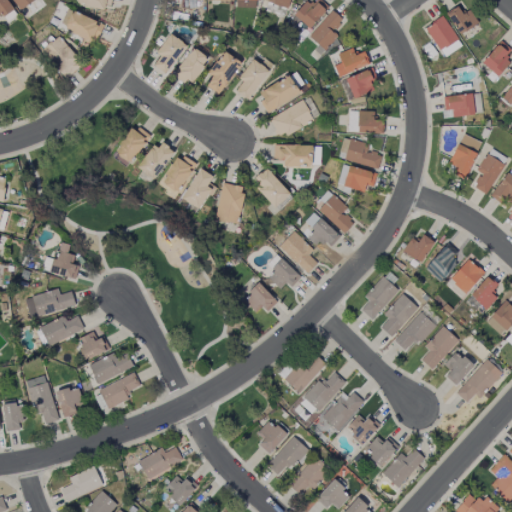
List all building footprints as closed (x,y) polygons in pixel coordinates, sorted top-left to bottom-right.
[(0,0),(0,17),(13,9),(5,0),(0,0)] [(11,0),(20,11),(34,0),(11,0)] [(76,0),(75,4),(107,11),(109,0),(76,0)] [(257,8),(256,0),(235,0),(236,7),(257,8)] [(266,0),(266,2),(287,8),(289,0),(266,0)] [(293,15),(308,29),(328,7),(319,0),(315,0),(311,5),(306,0),(293,15)] [(477,25),(470,10),(461,14),(457,6),(446,12),(458,35),(477,25)] [(59,26),(94,42),(102,24),(67,9),(59,26)] [(342,20),(332,10),(308,35),(324,50),(337,36),(332,31),(342,20)] [(424,28),(444,57),(461,45),(442,16),(424,28)] [(160,56),(153,65),(165,74),(186,46),(170,34),(155,53),(160,56)] [(81,65),(60,36),(42,49),(63,78),(81,65)] [(510,50),(501,41),(481,62),(496,77),(510,62),(504,57),(510,50)] [(207,58),(192,47),(172,75),(187,86),(207,58)] [(369,66),(364,52),(354,55),(352,48),(337,54),(341,64),(334,66),(337,77),(369,66)] [(206,86),(218,95),(241,63),(223,51),(206,74),(212,78),(206,86)] [(237,78),(242,82),(235,91),(246,100),(269,72),(253,59),(237,78)] [(345,79),(353,99),(374,90),(370,82),(376,80),(372,68),(345,79)] [(299,96),(290,77),(257,92),(266,111),(299,96)] [(444,110),(451,109),(452,118),(474,114),(471,93),(442,98),(444,110)] [(313,121),(302,100),(269,118),(279,138),(313,121)] [(347,133),(382,134),(382,120),(373,120),(373,112),(348,111),(347,133)] [(111,156),(125,167),(150,136),(136,125),(111,156)] [(447,168),(466,176),(480,142),(461,134),(447,168)] [(368,144),(348,139),(343,161),(378,169),(381,155),(366,152),(368,144)] [(157,149),(151,144),(134,170),(153,182),(172,150),(161,143),(157,149)] [(319,166),(320,146),(273,145),(273,159),(282,159),(282,166),(319,166)] [(161,183),(176,193),(195,164),(180,154),(161,183)] [(476,171),(481,174),(473,188),(486,195),(503,164),(485,154),(476,171)] [(337,184),(342,185),(347,167),(342,165),(337,184)] [(375,172),(347,167),(343,188),(364,191),(365,185),(373,186),(375,172)] [(213,186),(208,184),(213,176),(198,168),(181,200),(200,210),(213,186)] [(289,193),(264,169),(250,182),(275,207),(289,193)] [(506,197),(511,201),(511,176),(507,173),(490,196),(501,204),(506,197)] [(236,225),(244,188),(222,183),(214,220),(236,225)] [(317,210),(343,234),(353,224),(341,213),(346,207),(332,195),(317,210)] [(329,248),(339,237),(313,213),(298,229),(318,248),(324,243),(329,248)] [(313,250),(293,231),(278,247),(307,274),(317,264),(308,256),(313,250)] [(410,238),(402,252),(420,263),(433,242),(422,235),(417,242),(410,238)] [(78,266),(71,264),(74,256),(67,254),(69,245),(60,243),(55,260),(45,257),(41,270),(75,280),(78,266)] [(451,258),(457,252),(447,243),(425,268),(440,282),(457,264),(451,258)] [(285,282),(290,287),(300,277),(276,255),(266,265),(273,271),(267,278),(279,290),(285,282)] [(483,274),(468,259),(450,279),(465,293),(483,274)] [(397,289),(380,276),(364,298),(367,300),(360,311),(373,321),(397,289)] [(469,296),(485,310),(496,298),(490,293),(497,286),(487,277),(469,296)] [(276,303),(259,283),(241,298),(254,313),(262,306),(266,312),(276,303)] [(70,291),(59,295),(57,289),(24,299),(30,319),(74,306),(70,291)] [(379,327),(390,337),(417,308),(402,294),(382,314),(387,319),(379,327)] [(500,336),(511,322),(511,304),(510,306),(504,301),(485,322),(500,336)] [(393,341),(406,353),(433,325),(420,312),(393,341)] [(83,330),(77,316),(66,321),(63,316),(38,328),(47,347),(83,330)] [(457,340),(442,326),(423,347),(428,351),(420,360),(431,369),(457,340)] [(283,379),(298,393),(325,365),(311,350),(283,379)] [(444,377),(455,386),(472,366),(455,351),(443,365),(449,371),(444,377)] [(116,360),(113,353),(88,365),(97,384),(133,367),(127,355),(116,360)] [(455,392),(466,403),(474,394),(479,399),(502,374),(486,359),(455,392)] [(344,382),(331,369),(304,399),(318,411),(344,382)] [(141,390),(133,373),(98,390),(106,407),(141,390)] [(58,420),(44,375),(24,382),(35,414),(40,413),(44,424),(58,420)] [(77,386),(55,393),(62,418),(76,413),(74,407),(82,404),(77,386)] [(340,397),(321,417),(336,431),(363,403),(352,392),(344,401),(340,397)] [(2,405),(5,431),(22,429),(19,403),(2,405)] [(344,429),(361,445),(379,425),(370,417),(365,422),(357,415),(344,429)] [(262,440),(258,445),(268,454),(285,435),(268,420),(255,433),(262,440)] [(305,449),(292,437),(266,465),(279,478),(305,449)] [(363,451),(380,466),(397,447),(387,438),(383,443),(376,437),(363,451)] [(137,461),(148,480),(182,460),(174,447),(164,453),(161,448),(137,461)] [(424,459),(413,448),(404,457),(400,453),(381,473),(396,487),(424,459)] [(307,487),(311,491),(330,471),(314,456),(288,485),(299,495),(307,487)] [(511,501),(511,466),(501,457),(488,471),(496,478),(489,485),(510,504),(511,501)] [(102,486),(93,466),(68,477),(71,483),(60,488),(66,502),(102,486)] [(163,488),(179,505),(197,487),(187,477),(182,482),(176,476),(163,488)] [(325,508),(330,503),(337,510),(350,496),(333,480),(315,499),(325,508)] [(84,511),(109,511),(116,504),(101,492),(84,511)] [(454,511),(497,511),(500,508),(484,498),(481,503),(466,494),(454,511)] [(370,511),(356,498),(343,511),(370,511)]
